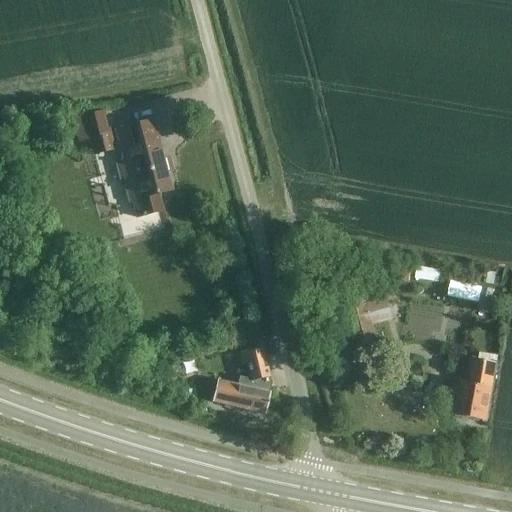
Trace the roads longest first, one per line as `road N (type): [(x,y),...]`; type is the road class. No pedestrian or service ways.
road 1 (unclassified): [(323,493),(195,0)]
road 2 (secondary): [(323,493),(195,465),(0,400)]
